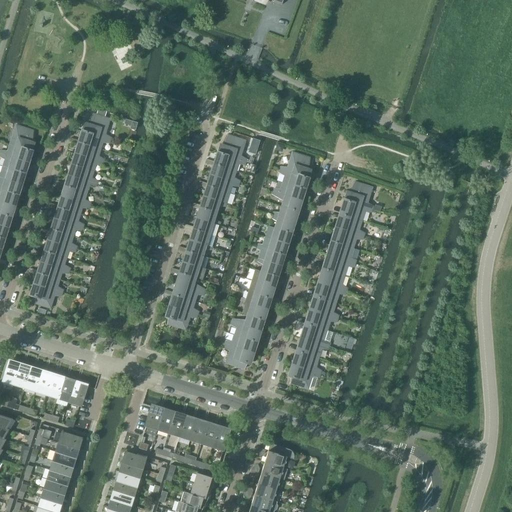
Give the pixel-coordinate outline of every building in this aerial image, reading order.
[(82,128),(81,132),(110,141),(111,138),(105,135),(110,119),(92,114),(87,124),(83,123),(82,128)] [(15,125),(9,145),(31,152),(30,154),(31,154),(33,150),(35,144),(31,143),(33,131),(15,125)] [(79,138),(78,141),(79,141),(79,143),(100,150),(102,143),(109,144),(110,141),(81,132),(79,138)] [(219,145),(216,153),(245,162),(246,160),(240,156),(245,141),(228,135),(222,146),(219,145)] [(76,148),(74,154),(103,163),(104,160),(98,157),(100,150),(79,143),(79,141),(78,141),(77,145),(76,148)] [(274,150),(281,152),(283,146),(276,144),(274,150)] [(0,151),(0,152),(0,154),(29,163),(30,157),(31,154),(30,154),(31,152),(9,145),(7,152),(0,151)] [(280,167),(279,170),(308,179),(311,171),(308,170),(309,158),(292,152),(287,168),(280,167)] [(216,153),(213,162),(215,163),(214,165),(236,171),(238,164),(244,165),(245,162),(216,153)] [(0,157),(4,160),(2,167),(24,173),(23,176),(24,176),(26,172),(27,169),(29,163),(0,154),(0,157)] [(72,160),(71,163),(72,163),(72,165),(93,172),(96,165),(102,165),(103,163),(74,154),(72,160)] [(213,162),(209,175),(238,184),(239,181),(234,178),(236,171),(214,165),(215,163),(213,162)] [(69,169),(67,175),(96,184),(97,182),(91,179),(93,172),(72,165),(72,163),(71,163),(70,166),(69,169)] [(0,173),(0,177),(22,185),(24,179),(24,176),(23,176),(24,173),(2,167),(0,174),(0,173)] [(284,176),(282,183),(303,190),(303,192),(304,192),(308,179),(279,170),(278,173),(284,176)] [(65,181),(64,184),(66,185),(65,187),(87,193),(89,187),(95,187),(96,184),(67,175),(65,181)] [(209,175),(207,184),(208,184),(207,186),(229,193),(231,186),(238,187),(238,184),(209,175)] [(0,189),(17,195),(16,197),(18,198),(19,194),(20,191),(22,185),(0,177),(0,189)] [(344,196),(343,200),(372,209),(373,207),(367,203),(372,188),(354,182),(349,193),(345,192),(344,196)] [(273,189),(272,192),(301,201),(304,192),(303,192),(303,190),(282,183),(280,190),(273,189)] [(62,191),(60,197),(89,206),(90,203),(84,200),(87,193),(65,187),(66,185),(64,184),(63,188),(62,191)] [(207,184),(202,197),(226,204),(226,201),(229,193),(207,186),(208,184),(207,184)] [(0,201),(15,207),(17,201),(18,198),(16,197),(17,195),(0,189),(0,201)] [(283,201),(281,207),(297,212),(296,214),(297,214),(299,210),(299,207),(301,201),(272,192),(271,195),(283,201)] [(58,203),(57,206),(59,206),(58,208),(80,215),(82,208),(88,209),(89,206),(60,197),(58,203)] [(202,197),(200,206),(201,206),(200,208),(216,213),(218,206),(225,207),(226,204),(202,197)] [(343,200),(338,214),(361,221),(364,212),(371,213),(372,209),(343,200)] [(0,213),(10,217),(9,219),(11,219),(12,215),(13,213),(15,207),(0,201),(0,213)] [(55,213),(53,219),(76,226),(82,228),(83,225),(78,222),(80,215),(58,208),(59,206),(57,206),(56,210),(55,213)] [(200,206),(196,218),(219,226),(220,223),(214,220),(216,213),(200,208),(201,206),(200,206)] [(272,213),(271,215),(295,223),(297,214),(296,214),(297,212),(281,207),(279,213),(272,213)] [(0,225),(8,228),(10,222),(11,219),(9,219),(10,217),(0,213),(0,225)] [(338,214),(334,228),(363,237),(364,234),(358,230),(361,221),(338,214)] [(276,221),(274,228),(290,233),(289,235),(290,236),(295,223),(271,215),(271,218),(276,221)] [(196,218),(193,227),(194,228),(194,230),(215,237),(217,228),(218,229),(219,226),(196,218)] [(51,225),(51,228),(52,228),(51,230),(73,237),(75,230),(82,231),(82,228),(76,226),(53,219),(51,225)] [(265,234),(265,237),(288,245),(290,236),(289,235),(290,233),(274,228),(268,226),(265,234)] [(193,227),(189,240),(212,248),(213,245),(215,237),(194,230),(194,228),(193,227)] [(48,234),(47,241),(76,250),(76,247),(71,244),(73,237),(51,230),(52,228),(51,228),(49,232),(48,234)] [(334,228),(330,241),(353,249),(356,239),(362,240),(363,237),(334,228)] [(258,245),(257,247),(283,255),(282,257),(284,257),(288,245),(265,237),(264,240),(262,246),(258,245)] [(189,240),(186,249),(187,249),(187,251),(202,256),(204,250),(211,250),(212,248),(189,240)] [(45,247),(44,249),(45,250),(44,252),(66,259),(68,252),(75,252),(76,250),(47,241),(45,247)] [(330,241),(325,255),(355,264),(356,261),(350,258),(353,249),(330,241)] [(259,256),(258,259),(281,266),(284,257),(282,257),(283,255),(257,247),(257,249),(261,250),(259,256)] [(42,256),(40,262),(69,271),(70,269),(64,265),(66,259),(44,252),(45,250),(44,249),(43,253),(42,256)] [(186,249),(182,262),(205,269),(206,267),(200,263),(202,256),(187,251),(187,249),(186,249)] [(325,255),(321,269),(344,276),(347,267),(354,267),(355,264),(325,255)] [(263,265),(260,272),(276,277),(275,279),(277,279),(281,266),(258,259),(257,262),(263,265)] [(38,268),(37,271),(38,272),(38,274),(59,280),(61,273),(68,274),(69,271),(40,262),(38,268)] [(181,268),(180,271),(180,273),(195,278),(202,280),(205,269),(182,262),(180,268),(181,268)] [(321,269),(317,283),(346,292),(347,289),(341,285),(344,276),(321,269)] [(252,278),(251,281),(274,288),(277,279),(275,279),(276,277),(260,272),(255,270),(252,278)] [(35,278),(33,284),(56,292),(62,294),(63,290),(57,287),(59,280),(38,274),(38,272),(37,271),(36,275),(35,278)] [(179,271),(175,284),(204,293),(205,290),(194,284),(195,278),(180,273),(180,271),(179,271)] [(250,284),(248,292),(269,299),(269,300),(270,301),(274,288),(251,281),(250,283),(250,284)] [(317,283),(312,296),(335,304),(338,294),(345,295),(346,292),(317,283)] [(56,292),(33,284),(30,293),(29,295),(33,297),(32,303),(50,309),(54,296),(61,297),(62,294),(56,292)] [(175,284),(172,293),(174,293),(173,295),(195,302),(197,295),(203,296),(204,293),(175,284)] [(240,301),(244,302),(267,310),(269,304),(270,301),(269,300),(269,299),(248,292),(245,299),(241,298),(240,301)] [(172,293),(168,305),(191,313),(197,315),(198,312),(192,309),(195,302),(173,295),(174,293),(172,293)] [(312,296),(308,310),(337,319),(338,316),(332,313),(335,304),(312,296)] [(242,314),(247,315),(262,320),(262,322),(263,323),(267,310),(244,302),(243,305),(244,306),(242,314)] [(191,313),(168,305),(165,317),(168,318),(167,325),(185,330),(190,318),(196,318),(197,315),(191,313)] [(308,310),(304,324),(327,331),(330,322),(336,322),(337,319),(308,310)] [(232,320),(231,322),(260,332),(263,323),(262,322),(262,320),(247,315),(245,321),(232,320)] [(236,328),(234,335),(255,342),(255,344),(256,344),(260,332),(231,322),(230,325),(236,328)] [(304,324),(299,338),(329,347),(330,344),(324,340),(327,331),(304,324)] [(225,341),(224,344),(230,346),(253,353),(256,344),(255,344),(255,342),(234,335),(232,342),(225,341)] [(299,338),(295,351),(318,359),(321,349),(328,350),(329,347),(299,338)] [(230,346),(224,344),(223,348),(229,351),(225,364),(243,370),(246,364),(250,365),(253,353),(230,346)] [(318,359),(295,351),(291,365),(314,372),(320,374),(321,371),(315,368),(318,359)] [(2,382),(13,385),(20,365),(13,363),(8,362),(2,382)] [(13,385),(24,389),(31,368),(24,366),(22,366),(20,365),(13,385)] [(291,378),(290,384),(308,390),(312,377),(319,378),(320,374),(314,372),(291,365),(288,374),(287,377),(291,378)] [(24,389),(35,392),(41,372),(35,370),(33,369),(31,368),(24,389)] [(35,392),(46,395),(52,375),(45,373),(43,372),(41,372),(35,392)] [(46,395),(57,399),(63,379),(56,377),(54,376),(52,375),(46,395)] [(57,399),(68,402),(74,382),(67,380),(65,379),(63,379),(57,399)] [(74,382),(68,402),(79,406),(85,386),(78,383),(76,383),(74,382)] [(146,427),(157,430),(163,410),(153,407),(152,407),(146,427)] [(157,430),(168,434),(174,414),(163,410),(157,430)] [(168,434),(179,437),(185,417),(174,414),(168,434)] [(0,427),(7,429),(12,419),(0,415),(0,427)] [(179,437),(190,441),(196,421),(185,417),(179,437)] [(190,441),(201,444),(207,424),(196,421),(190,441)] [(201,444),(211,448),(218,427),(207,424),(201,444)] [(0,438),(3,440),(3,439),(9,430),(7,429),(0,427),(0,438)] [(218,427),(211,448),(223,451),(229,431),(218,427)] [(61,432),(58,443),(78,449),(81,439),(61,432)] [(58,443),(55,452),(75,458),(78,449),(58,443)] [(270,444),(264,462),(282,468),(283,465),(285,464),(286,462),(285,461),(286,458),(293,460),(293,459),(294,458),(293,456),(293,455),(293,454),(292,453),(292,452),(291,451),(290,451),(289,450),(288,449),(272,444),(270,444)] [(19,456),(22,457),(26,458),(30,448),(22,445),(19,456)] [(161,456),(172,459),(174,454),(170,453),(171,450),(163,448),(163,451),(161,456)] [(55,452),(52,461),(72,467),(75,458),(55,452)] [(125,453),(122,463),(142,469),(145,459),(125,453)] [(183,462),(190,465),(193,466),(196,458),(185,455),(184,457),(183,462)] [(52,461),(49,470),(69,476),(72,467),(52,461)] [(282,468),(264,462),(261,473),(279,479),(284,480),(287,470),(282,468)] [(122,463),(119,472),(139,478),(142,469),(122,463)] [(170,465),(167,476),(172,478),(176,467),(170,465)] [(49,470),(46,479),(66,486),(69,476),(49,470)] [(119,472),(116,481),(136,488),(139,478),(119,472)] [(197,473),(193,484),(211,490),(214,479),(197,473)] [(261,473),(257,484),(276,490),(277,487),(278,486),(279,484),(278,482),(279,479),(261,473)] [(46,479),(43,488),(64,495),(66,486),(46,479)] [(116,481),(113,490),(134,497),(136,488),(116,481)] [(193,484),(190,494),(207,500),(211,490),(193,484)] [(257,484),(254,495),(272,501),(273,497),(275,497),(275,495),(275,493),(276,490),(257,484)] [(43,488),(40,498),(61,504),(64,495),(43,488)] [(113,490),(110,499),(131,506),(134,497),(113,490)] [(180,502),(183,503),(185,504),(202,510),(207,500),(190,494),(183,492),(180,502)] [(254,495),(250,506),(269,511),(273,511),(274,511),(276,510),(277,506),(276,504),(277,502),(272,501),(254,495)] [(40,498),(38,507),(54,511),(58,511),(61,504),(40,498)] [(110,499),(108,509),(118,511),(128,511),(131,506),(110,499)] [(178,502),(175,511),(200,511),(202,510),(185,504),(183,503),(180,502),(178,502)]
